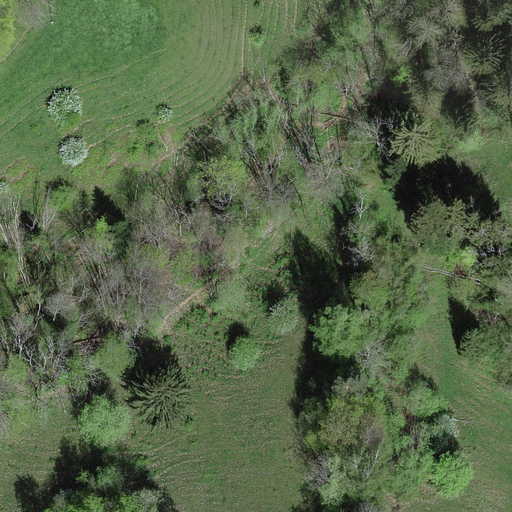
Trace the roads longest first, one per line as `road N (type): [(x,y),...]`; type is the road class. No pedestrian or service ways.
road 1 (track): [(368,0),(352,70),(349,189)]
road 2 (track): [(96,0),(64,59),(0,111)]
